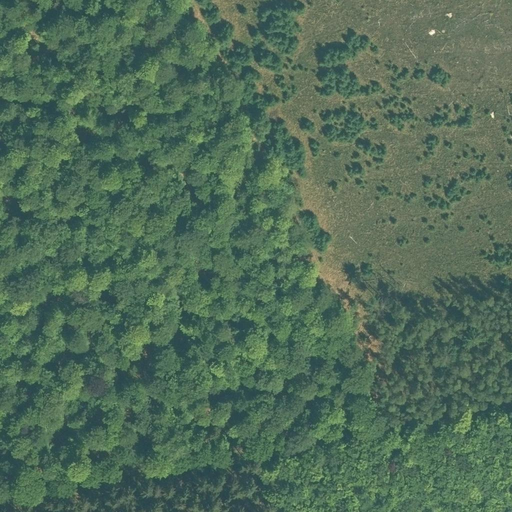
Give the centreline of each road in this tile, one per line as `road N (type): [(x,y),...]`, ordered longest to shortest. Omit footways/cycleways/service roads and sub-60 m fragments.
road 1 (track): [(0,492),(511,403)]
road 2 (track): [(390,423),(194,0)]
